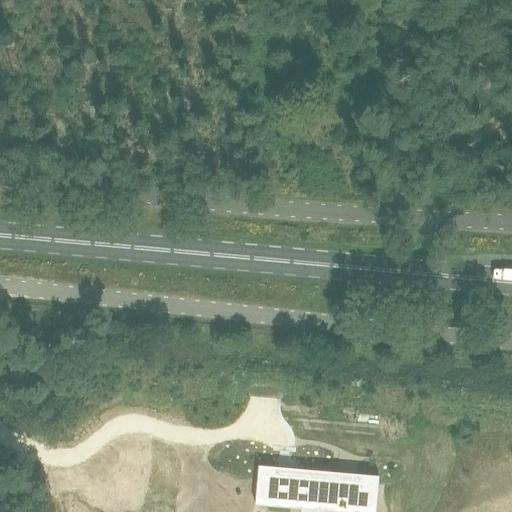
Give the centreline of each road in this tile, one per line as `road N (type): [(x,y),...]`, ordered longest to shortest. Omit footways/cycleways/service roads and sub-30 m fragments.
road 1 (unclassified): [(0,287),(511,339)]
road 2 (unclassified): [(511,227),(337,217),(0,180)]
road 3 (primary): [(511,285),(0,239)]
